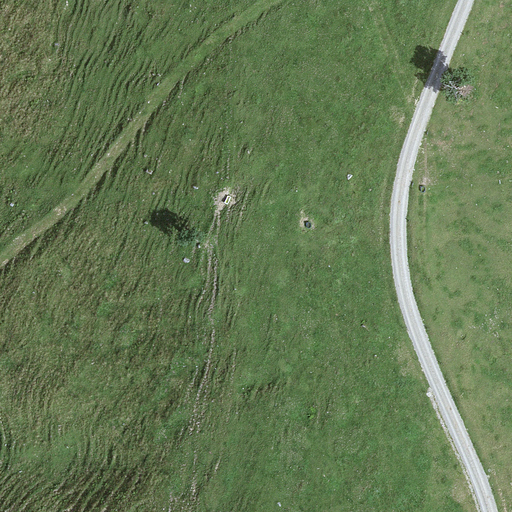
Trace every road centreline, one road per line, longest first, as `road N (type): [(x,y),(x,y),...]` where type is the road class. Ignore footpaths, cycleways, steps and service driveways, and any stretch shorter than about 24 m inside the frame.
road 1 (track): [(356,0),(373,17),(413,119),(421,169),(432,457),(425,511)]
road 2 (track): [(0,260),(67,206),(173,78),(271,0)]
